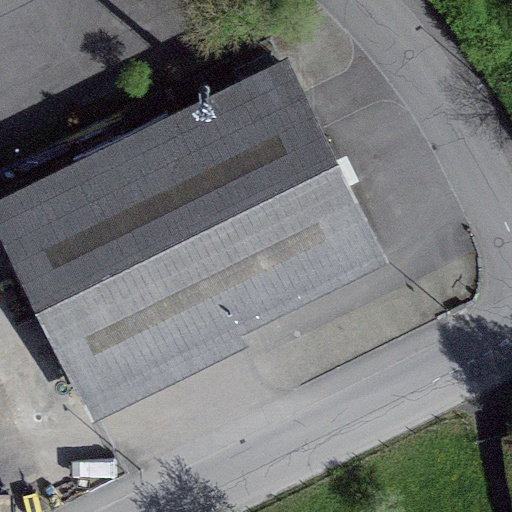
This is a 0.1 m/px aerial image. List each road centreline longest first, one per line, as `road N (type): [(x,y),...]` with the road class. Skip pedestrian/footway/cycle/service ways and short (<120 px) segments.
road 1 (residential): [(146,511),(511,331)]
road 2 (residential): [(511,227),(428,75),(362,0)]
